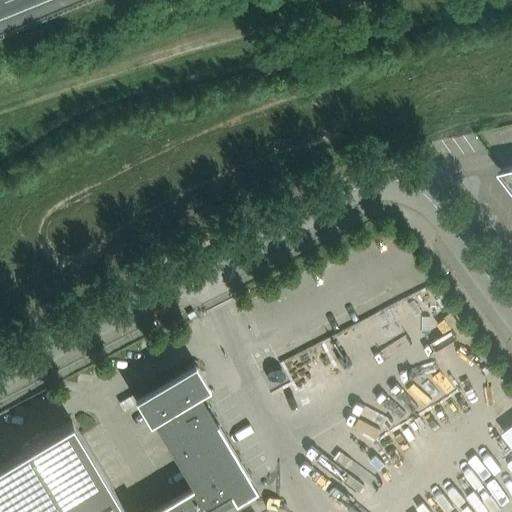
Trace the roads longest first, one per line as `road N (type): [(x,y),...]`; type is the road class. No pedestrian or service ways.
road 1 (unclassified): [(0,377),(383,180),(410,186),(433,205),(511,310)]
road 2 (unknown): [(274,440),(397,370),(426,367),(452,377),(481,401),(481,422),(365,511)]
road 3 (track): [(359,0),(205,36),(0,109)]
road 4 (unknown): [(196,277),(308,511)]
